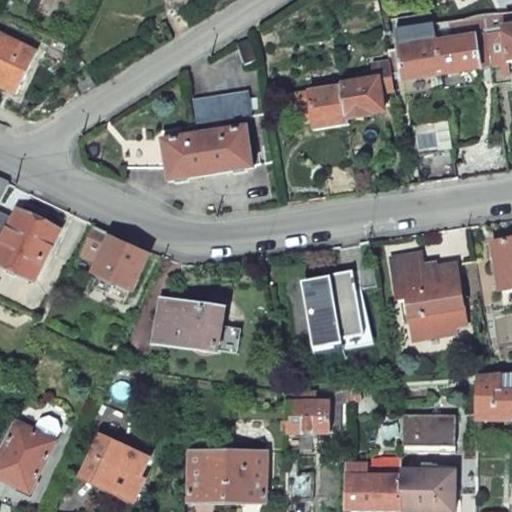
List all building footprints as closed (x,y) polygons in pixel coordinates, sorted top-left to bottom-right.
[(175,7),(162,14),(175,36),(187,28),(175,7)] [(511,14),(484,19),(486,35),(504,32),(503,29),(511,27),(511,14)] [(437,44),(475,37),(479,59),(490,57),(486,35),(484,19),(434,26),(437,44)] [(442,75),(437,44),(434,26),(396,31),(400,50),(389,52),(391,62),(393,75),(403,73),(404,81),(442,75)] [(511,27),(503,29),(504,32),(508,63),(511,62),(511,27)] [(495,86),(511,83),(511,62),(508,63),(504,32),(486,35),(490,57),(495,86)] [(36,53),(0,35),(0,85),(17,94),(36,53)] [(475,37),(437,44),(442,75),(480,68),(479,59),(475,37)] [(249,40),(237,44),(245,65),(257,61),(249,40)] [(374,81),(343,85),(348,119),(371,116),(371,113),(385,111),(382,92),(395,90),(393,75),(391,62),(371,65),(374,81)] [(88,74),(74,84),(81,94),(95,84),(88,74)] [(343,85),(287,93),(290,109),(310,106),(314,130),(350,125),(348,119),(343,85)] [(249,92),(193,101),(197,125),(253,117),(249,92)] [(246,127),(162,140),(167,166),(169,181),(211,175),(253,168),(246,127)] [(162,140),(121,140),(125,166),(167,166),(162,140)] [(504,140),(482,144),(483,149),(487,174),(509,171),(504,140)] [(467,163),(469,177),(487,174),(483,149),(462,153),(464,164),(467,163)] [(416,158),(420,185),(459,179),(455,151),(416,158)] [(355,164),(325,169),(329,198),(359,194),(355,164)] [(0,204),(9,185),(0,180),(0,204)] [(14,219),(0,211),(0,265),(35,283),(60,232),(18,211),(14,219)] [(133,292),(148,257),(146,256),(136,251),(137,248),(130,244),(126,242),(125,246),(112,240),(113,237),(94,229),(80,255),(99,263),(94,274),(117,285),(113,295),(125,300),(130,290),(133,292)] [(511,241),(494,244),(500,291),(511,289),(511,241)] [(392,260),(398,300),(407,298),(413,338),(457,332),(454,310),(463,309),(456,267),(423,272),(420,255),(392,260)] [(374,268),(309,281),(320,344),(365,336),(356,291),(377,288),(374,268)] [(197,312),(162,307),(156,344),(219,352),(225,310),(198,307),(197,312)] [(511,375),(500,376),(500,391),(511,391),(511,375)] [(500,376),(479,379),(478,419),(511,420),(511,391),(500,391),(500,376)] [(360,389),(349,390),(349,403),(361,401),(360,389)] [(287,395),(288,403),(287,433),(338,433),(339,404),(349,405),(349,403),(349,390),(287,395)] [(455,416),(402,415),(402,453),(402,479),(402,511),(475,511),(477,452),(455,452),(455,416)] [(57,442),(19,422),(0,460),(0,477),(31,493),(57,442)] [(149,460),(101,438),(84,476),(135,500),(144,481),(141,479),(149,460)] [(267,452),(191,452),(191,499),(229,500),(267,500),(267,452)] [(368,466),(348,466),(347,511),(402,511),(402,479),(368,480),(368,466)] [(314,474),(287,473),(288,501),(301,501),(313,502),(314,474)]
